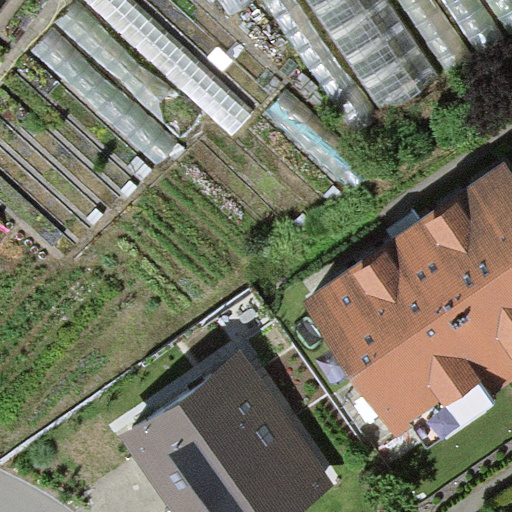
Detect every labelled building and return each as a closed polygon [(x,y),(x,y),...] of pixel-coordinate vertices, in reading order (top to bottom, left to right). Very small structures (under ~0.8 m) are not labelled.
[(243,124),(259,105),(137,0),(82,0),(62,24),(81,40),(108,8),(243,124)] [(228,0),(232,7),(245,0),(260,0),(283,40),(289,36),(269,0),(228,0)] [(511,0),(279,0),(352,120),(511,23),(511,0)] [(306,292),(397,418),(511,334),(511,174),(497,154),(404,221),(306,292)] [(254,450),(289,428),(241,350),(201,375),(121,423),(170,503),(213,477),(234,511),(235,511),(276,487),(254,450)]
